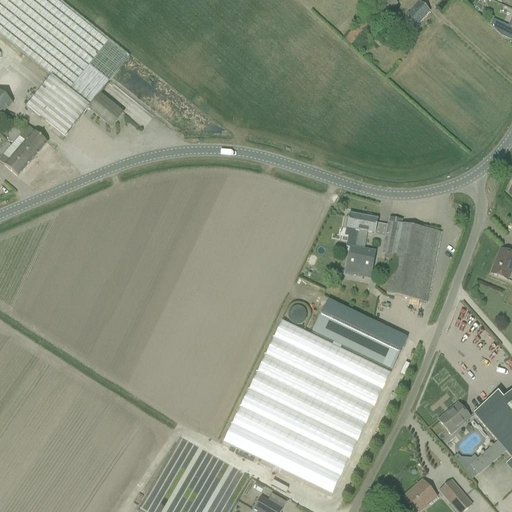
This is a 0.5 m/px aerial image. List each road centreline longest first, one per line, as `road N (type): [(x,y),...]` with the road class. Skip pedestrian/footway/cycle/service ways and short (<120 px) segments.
road 1 (unclassified): [(0,215),(131,160),(170,152),(248,154),(376,193),(426,192),(470,178)]
road 2 (unclassified): [(349,511),(471,250),(482,215),(470,178)]
